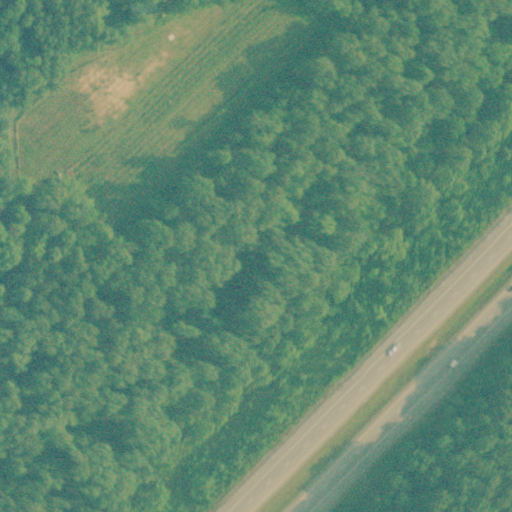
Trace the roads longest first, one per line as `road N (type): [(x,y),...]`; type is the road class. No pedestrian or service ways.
road 1 (motorway): [(511,227),(234,511)]
road 2 (motorway): [(312,511),(511,302)]
